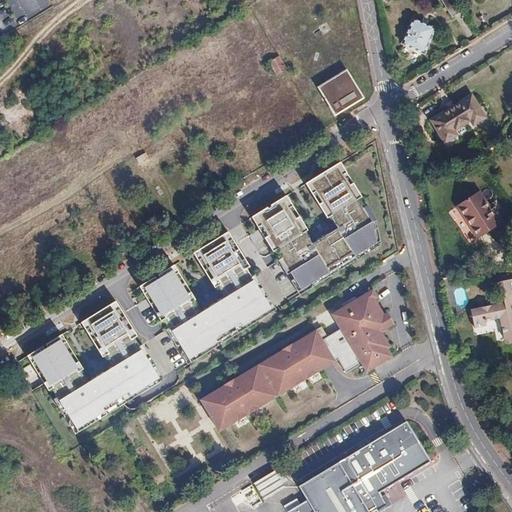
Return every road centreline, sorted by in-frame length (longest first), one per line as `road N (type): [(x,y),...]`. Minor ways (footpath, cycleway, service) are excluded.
road 1 (residential): [(0,350),(389,104)]
road 2 (residential): [(511,484),(463,410),(389,104)]
road 3 (residential): [(389,104),(511,32)]
